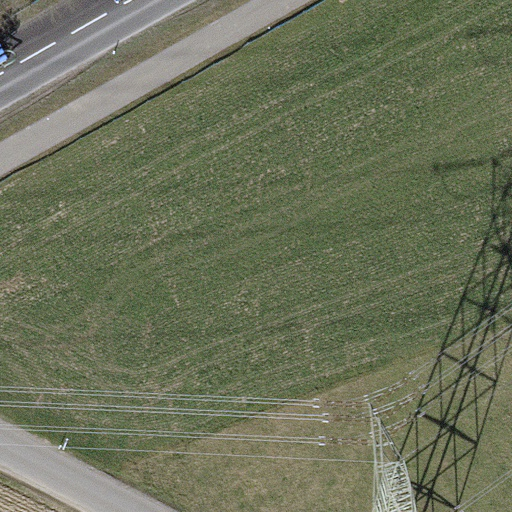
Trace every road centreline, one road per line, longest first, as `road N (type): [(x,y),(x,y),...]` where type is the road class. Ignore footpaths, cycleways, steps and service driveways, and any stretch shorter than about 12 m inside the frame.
road 1 (tertiary): [(0,76),(134,0)]
road 2 (tertiary): [(111,511),(0,451)]
